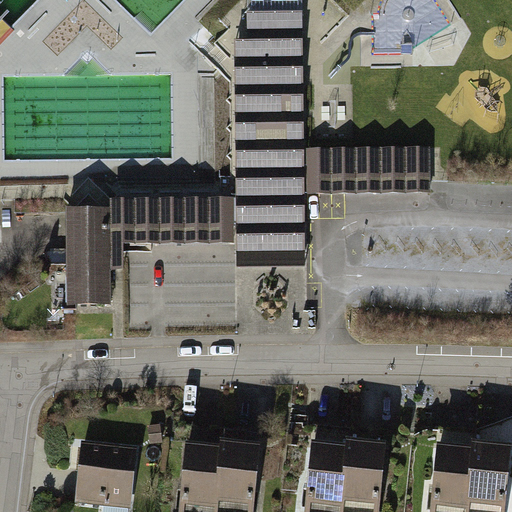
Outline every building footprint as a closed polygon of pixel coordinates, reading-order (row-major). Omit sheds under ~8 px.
[(243,244),(243,267),(311,266),(310,196),(338,196),(345,196),(432,194),(432,182),(432,150),(330,152),(309,152),(307,16),(254,17),(254,26),(240,39),(242,201),(116,203),(116,210),(70,211),(72,307),(117,306),(117,273),(131,272),(131,246),(243,244)] [(216,93),(222,180),(238,179),(232,92),(216,93)] [(387,511),(394,447),(357,443),(356,449),(349,511),(387,511)] [(261,511),(269,448),(231,444),(230,451),(223,511),(261,511)] [(511,511),(511,506),(511,446),(481,444),(480,450),(473,511),(511,511)] [(140,451),(89,446),(82,505),(134,510),(140,451)] [(311,511),(349,511),(356,449),(318,446),(311,511)] [(435,511),(473,511),(480,450),(442,446),(435,511)] [(185,511),(223,511),(230,451),(193,447),(185,511)]
